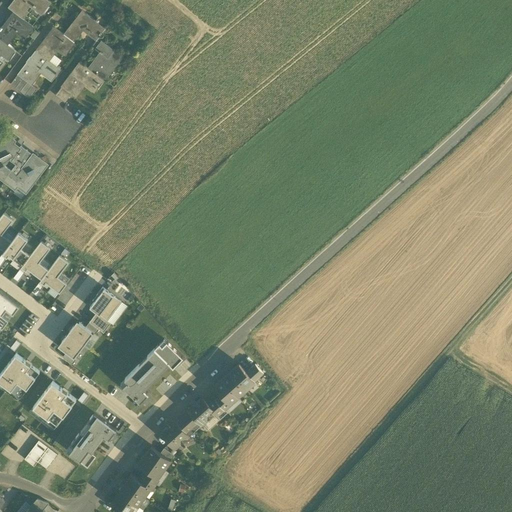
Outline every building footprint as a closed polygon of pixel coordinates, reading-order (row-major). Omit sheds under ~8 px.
[(14,0),(9,7),(14,11),(23,18),(28,11),(26,9),(30,5),(42,14),(51,2),(48,0),(14,0)] [(82,10),(64,34),(74,42),(84,28),(98,39),(98,38),(106,28),(82,10)] [(0,29),(0,38),(7,44),(18,29),(27,36),(34,27),(23,18),(14,11),(2,27),(2,26),(0,28),(0,29)] [(54,27),(36,51),(49,60),(54,54),(58,48),(65,53),(74,42),(64,34),(54,27)] [(30,36),(35,39),(39,33),(35,29),(30,36)] [(15,50),(7,44),(0,38),(0,52),(1,53),(7,58),(8,58),(15,50)] [(101,40),(98,38),(98,39),(93,45),(95,47),(95,48),(100,51),(100,52),(102,53),(90,69),(103,79),(105,80),(123,56),(101,40)] [(57,66),(49,60),(36,51),(18,74),(23,78),(28,82),(30,83),(41,68),(53,78),(56,74),(57,75),(58,73),(57,73),(60,69),(57,66)] [(62,60),(54,54),(49,60),(57,66),(62,60)] [(95,88),(103,79),(90,69),(80,62),(62,86),(72,93),(75,95),(86,81),(95,88)] [(11,84),(15,88),(23,78),(18,74),(11,84)] [(15,88),(20,91),(28,82),(23,78),(15,88)] [(20,91),(25,95),(32,85),(30,83),(28,82),(20,91)] [(37,89),(32,85),(25,95),(30,99),(37,89)] [(55,95),(65,102),(72,93),(62,86),(55,95)] [(0,178),(3,181),(11,171),(5,166),(9,160),(16,165),(19,160),(20,160),(14,155),(21,146),(21,145),(19,147),(18,149),(15,146),(16,145),(13,143),(15,141),(8,135),(0,145),(0,178)] [(20,160),(27,150),(21,146),(14,155),(20,160)] [(27,150),(20,160),(19,160),(25,165),(33,155),(32,154),(27,150)] [(37,178),(47,164),(40,159),(39,160),(36,158),(37,157),(33,154),(32,154),(33,155),(25,165),(19,160),(16,165),(11,171),(3,181),(15,189),(17,186),(26,193),(32,184),(31,183),(35,177),(37,178)] [(0,248),(4,251),(11,242),(2,235),(6,230),(13,220),(4,213),(0,218),(0,248)] [(15,237),(6,230),(2,235),(11,242),(15,237)] [(2,254),(7,257),(9,255),(12,257),(13,259),(22,266),(30,256),(20,249),(28,239),(19,232),(15,237),(11,242),(4,251),(2,254)] [(30,272),(41,280),(49,270),(39,263),(43,258),(50,248),(41,241),(30,256),(22,266),(21,268),(25,272),(27,269),(30,272)] [(41,280),(39,282),(44,286),(46,283),(49,285),(51,287),(59,293),(60,294),(67,284),(58,277),(69,263),(59,256),(52,265),(49,270),(41,280)] [(52,265),(43,258),(39,263),(49,270),(52,265)] [(25,272),(21,268),(13,278),(18,281),(25,272)] [(71,279),(62,272),(58,277),(67,284),(71,279)] [(114,272),(109,277),(114,282),(118,277),(114,272)] [(39,282),(32,292),(37,295),(44,286),(39,282)] [(59,293),(51,287),(47,292),(55,298),(59,293)] [(103,287),(96,295),(98,296),(94,301),(90,307),(97,312),(107,320),(122,301),(114,295),(104,288),(103,287)] [(0,315),(2,317),(6,311),(13,316),(19,308),(0,293),(0,315)] [(128,306),(122,301),(107,320),(111,323),(114,325),(128,306)] [(2,317),(8,322),(13,316),(6,311),(2,317)] [(28,318),(37,322),(39,316),(30,312),(28,318)] [(104,333),(111,323),(107,320),(97,312),(89,322),(99,329),(104,333)] [(0,328),(2,330),(8,322),(2,317),(0,315),(0,328)] [(84,345),(94,333),(86,327),(77,320),(68,333),(84,345)] [(95,334),(99,329),(89,322),(86,327),(94,333),(95,334)] [(84,345),(68,333),(58,346),(66,352),(74,358),(84,345)] [(100,337),(95,334),(94,333),(84,345),(90,350),(100,337)] [(16,339),(10,348),(15,351),(21,343),(16,339)] [(167,341),(162,346),(159,343),(155,348),(170,363),(169,364),(173,368),(183,357),(167,341)] [(170,363),(155,348),(147,355),(150,358),(142,367),(139,364),(125,378),(128,381),(123,385),(140,402),(148,394),(144,389),(141,387),(167,361),(169,364),(170,363)] [(74,358),(66,352),(63,357),(72,364),(76,359),(74,358)] [(16,353),(0,374),(0,381),(20,397),(40,371),(16,353)] [(150,358),(147,355),(139,364),(142,367),(150,358)] [(141,387),(144,389),(169,364),(167,361),(141,387)] [(246,372),(239,364),(230,372),(246,389),(255,381),(246,372)] [(250,368),(259,377),(264,373),(255,364),(250,368)] [(246,372),(255,381),(259,377),(250,368),(246,372)] [(230,372),(222,379),(238,396),(246,389),(230,372)] [(225,408),(238,396),(222,379),(214,386),(221,394),(216,399),(225,408)] [(20,397),(0,381),(0,386),(18,400),(20,397)] [(76,399),(52,381),(33,406),(57,425),(76,399)] [(89,396),(84,392),(78,400),(83,404),(89,396)] [(242,401),(238,396),(225,408),(228,412),(229,413),(242,401)] [(190,411),(201,424),(202,423),(214,412),(215,411),(209,404),(202,397),(188,409),(190,411)] [(214,412),(220,419),(228,412),(216,399),(209,404),(215,411),(214,412)] [(54,428),(57,425),(33,406),(31,410),(54,428)] [(184,417),(196,430),(202,424),(202,423),(201,424),(190,411),(184,417)] [(208,430),(220,419),(214,412),(202,423),(202,424),(208,430)] [(88,421),(91,424),(97,415),(94,413),(88,421)] [(116,429),(97,415),(91,424),(84,433),(73,447),(70,452),(69,452),(80,460),(89,449),(101,433),(104,435),(109,439),(116,429)] [(189,436),(196,430),(184,417),(177,423),(189,435),(188,436),(189,436)] [(162,433),(175,448),(188,436),(189,435),(177,423),(175,420),(162,433)] [(81,431),(84,433),(91,424),(88,421),(81,431)] [(70,444),(73,447),(84,433),(81,431),(81,430),(70,444)] [(89,449),(92,451),(104,435),(101,433),(89,449)] [(48,447),(39,440),(35,444),(45,452),(48,447)] [(45,452),(35,444),(32,449),(41,456),(45,452)] [(151,446),(145,455),(164,469),(170,460),(160,452),(151,446)] [(45,452),(54,459),(58,454),(48,447),(45,452)] [(160,452),(170,460),(174,455),(164,448),(160,452)] [(41,456),(32,449),(28,454),(38,461),(41,456)] [(92,451),(89,449),(80,460),(88,466),(97,454),(92,451)] [(41,456),(51,464),(54,459),(45,452),(41,456)] [(38,461),(28,454),(24,459),(34,466),(38,461)] [(147,471),(144,476),(155,483),(159,478),(158,477),(164,469),(145,455),(138,464),(147,471)] [(51,464),(41,456),(38,461),(47,468),(51,464)] [(169,472),(164,469),(158,477),(159,478),(155,483),(159,486),(169,472)] [(131,474),(125,483),(144,497),(150,489),(151,489),(155,483),(144,476),(140,481),(131,474)] [(125,483),(118,492),(138,506),(144,497),(125,483)] [(133,511),(138,506),(118,492),(112,502),(121,508),(117,511),(133,511)] [(144,497),(138,506),(143,510),(150,501),(144,497)] [(33,503),(33,504),(34,503),(43,511),(49,503),(37,499),(33,503)] [(17,511),(26,511),(31,506),(26,502),(17,511)] [(34,503),(33,504),(31,506),(26,511),(44,511),(43,511),(34,503)]
